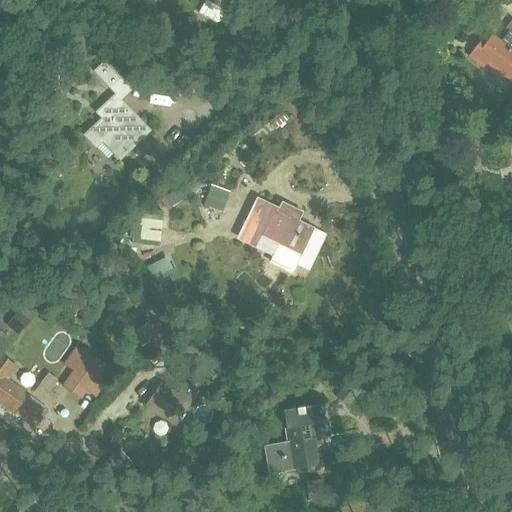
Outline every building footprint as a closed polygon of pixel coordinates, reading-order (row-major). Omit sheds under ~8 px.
[(207,0),(200,13),(217,23),(221,22),(232,0),(207,0)] [(511,18),(505,28),(508,31),(500,42),(493,37),(482,51),(478,47),(470,57),(484,68),(488,62),(511,80),(511,18)] [(85,37),(67,36),(66,56),(84,57),(85,37)] [(58,90),(58,68),(37,68),(38,90),(58,90)] [(202,82),(190,82),(190,90),(202,90),(202,82)] [(152,131),(124,101),(117,95),(96,115),(102,121),(85,138),(96,150),(102,144),(120,162),(152,131)] [(314,229),(298,221),(277,211),(256,200),(238,237),(273,254),(297,265),(314,229)] [(20,336),(32,323),(20,312),(8,325),(20,336)] [(150,322),(133,334),(155,364),(172,352),(150,322)] [(69,380),(98,400),(112,380),(102,373),(107,366),(79,347),(65,367),(73,373),(69,380)] [(1,358),(0,359),(0,404),(36,431),(50,411),(9,382),(18,369),(1,358)] [(336,396),(347,404),(359,389),(349,380),(336,396)] [(172,389),(163,382),(145,406),(175,426),(191,403),(195,397),(175,384),(172,389)] [(50,390),(46,397),(53,402),(58,396),(50,390)] [(282,447),(286,472),(320,466),(315,442),(332,439),(329,423),(320,425),(317,408),(284,414),(287,431),(290,446),(282,447)] [(323,500),(320,479),(305,482),(308,501),(323,500)]
